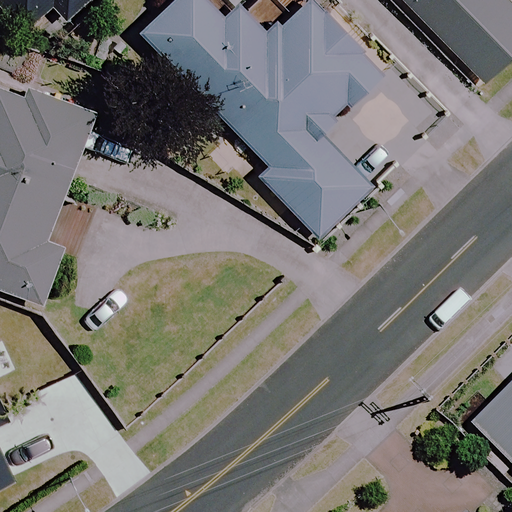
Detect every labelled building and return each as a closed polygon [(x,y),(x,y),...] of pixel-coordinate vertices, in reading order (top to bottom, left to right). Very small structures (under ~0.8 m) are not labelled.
[(82,0),(0,0),(0,6),(22,31),(48,7),(60,20),(82,0)] [(386,79),(312,0),(306,0),(273,32),(242,0),(240,0),(228,12),(217,0),(171,0),(140,29),(267,165),(260,172),(322,239),(376,189),(326,135),(386,79)] [(405,0),(489,83),(511,60),(511,4),(507,0),(405,0)] [(94,115),(0,78),(0,289),(43,306),(64,250),(45,243),(94,115)] [(511,391),(509,394),(504,390),(472,422),(511,461),(511,391)]
